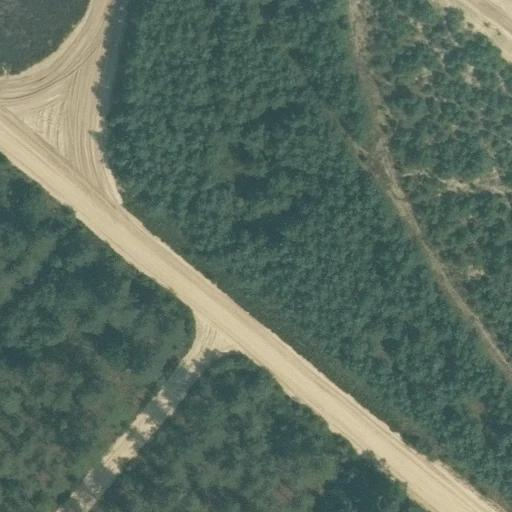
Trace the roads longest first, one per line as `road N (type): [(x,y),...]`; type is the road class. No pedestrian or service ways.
road 1 (track): [(470,511),(0,130)]
road 2 (unknown): [(72,511),(233,319)]
